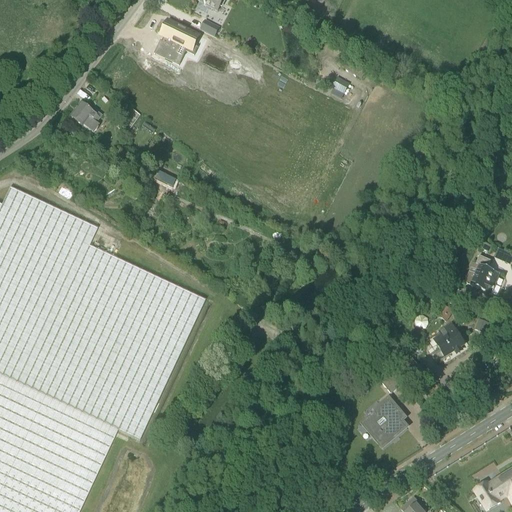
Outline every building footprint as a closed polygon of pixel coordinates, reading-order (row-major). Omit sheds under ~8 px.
[(199,0),(198,2),(204,5),(217,12),(223,0),(199,0)] [(200,31),(215,39),(220,29),(205,21),(200,31)] [(168,22),(161,36),(167,39),(164,44),(171,48),(165,60),(172,64),(179,49),(181,46),(188,49),(190,45),(195,47),(200,38),(168,22)] [(340,68),(362,81),(368,71),(346,58),(340,68)] [(337,80),(332,89),(344,95),(348,87),(337,80)] [(92,113),(91,112),(80,104),(69,119),(81,128),(83,126),(94,134),(99,127),(96,125),(102,117),(94,111),(92,113)] [(123,113),(128,117),(118,129),(126,135),(140,118),(132,111),(128,108),(123,113)] [(7,140),(14,135),(10,129),(2,134),(7,140)] [(158,173),(155,181),(173,189),(176,182),(158,173)] [(79,511),(117,432),(139,442),(204,302),(88,248),(97,231),(9,190),(1,207),(0,206),(0,511),(79,511)] [(490,255),(493,248),(484,244),(482,251),(490,255)] [(471,268),(464,284),(492,296),(496,286),(490,283),(494,273),(487,270),(491,262),(480,258),(476,266),(474,265),(473,266),(471,268)] [(431,303),(440,307),(443,301),(434,296),(431,303)] [(445,309),(438,319),(447,325),(453,314),(445,309)] [(437,353),(441,351),(445,358),(455,352),(457,355),(462,351),(460,349),(464,346),(454,330),(451,325),(444,330),(445,331),(440,334),(441,336),(430,343),(437,353)] [(484,332),(480,327),(475,331),(479,337),(484,332)] [(394,376),(402,386),(421,371),(412,360),(394,376)] [(402,386),(394,376),(383,385),(391,395),(402,386)] [(423,394),(429,400),(438,392),(432,386),(423,394)] [(395,433),(404,426),(395,416),(399,413),(389,401),(377,412),(378,413),(363,425),(380,446),(389,439),(391,441),(398,435),(395,433)] [(486,511),(487,511),(500,504),(499,502),(511,495),(511,471),(495,482),(496,483),(490,487),(488,484),(475,492),(486,511)] [(421,511),(416,506),(419,504),(414,499),(401,510),(402,511),(421,511)]
